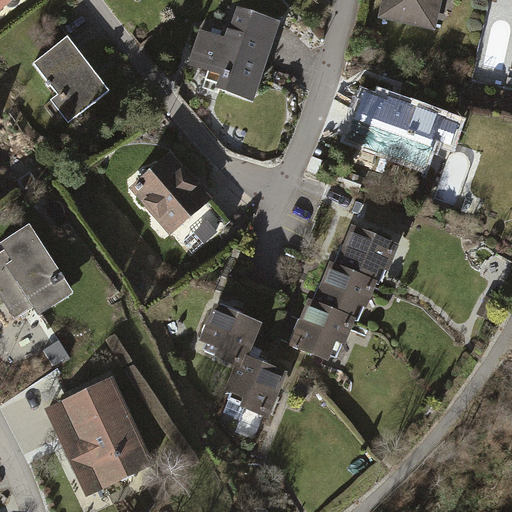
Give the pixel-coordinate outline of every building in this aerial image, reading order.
[(0,0),(0,11),(14,0),(0,0)] [(381,0),(378,18),(435,30),(441,0),(381,0)] [(280,20),(236,5),(229,27),(226,27),(223,36),(199,29),(187,64),(217,74),(212,88),(254,101),(280,20)] [(69,35),(34,62),(58,94),(52,99),(70,122),(111,89),(69,35)] [(386,99),(362,90),(345,139),(424,167),(434,139),(452,145),(460,124),(442,118),(444,114),(388,95),(386,99)] [(170,150),(127,187),(169,235),(212,197),(170,150)] [(346,171),(341,186),(358,193),(364,178),(346,171)] [(207,220),(194,232),(204,244),(217,232),(207,220)] [(0,293),(16,319),(34,307),(39,315),(74,292),(30,224),(1,243),(5,249),(0,251),(0,293)] [(399,244),(351,225),(335,264),(329,261),(313,301),(307,299),(289,345),(327,360),(335,341),(344,344),(355,317),(353,316),(358,304),(366,307),(377,279),(376,279),(380,268),(388,271),(399,244)] [(260,322),(213,303),(198,340),(215,347),(211,357),(233,366),(223,390),(241,397),(238,406),(268,418),(287,371),(247,355),(260,322)] [(62,400),(80,438),(63,446),(79,479),(95,472),(103,489),(156,464),(114,376),(62,400)] [(80,438),(62,400),(45,408),(63,446),(80,438)] [(95,472),(79,479),(87,496),(103,489),(95,472)]
